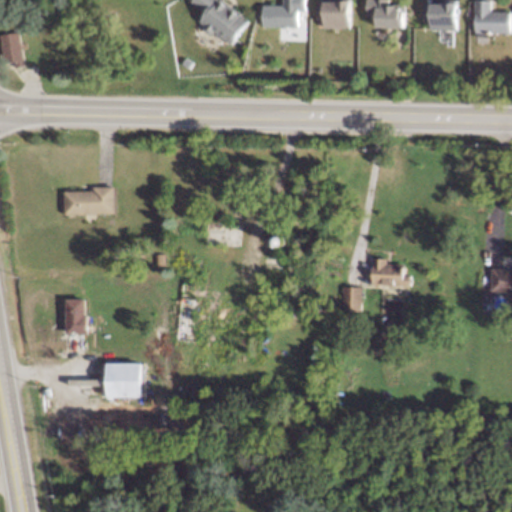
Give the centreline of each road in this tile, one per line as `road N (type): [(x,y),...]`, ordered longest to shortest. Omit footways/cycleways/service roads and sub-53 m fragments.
road 1 (tertiary): [(511,121),(0,110)]
road 2 (primary): [(24,511),(0,363)]
